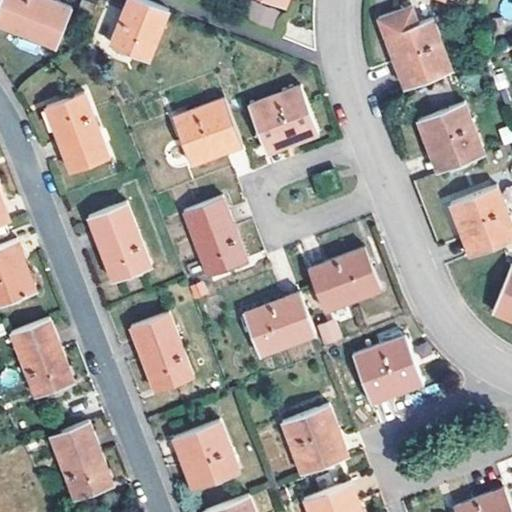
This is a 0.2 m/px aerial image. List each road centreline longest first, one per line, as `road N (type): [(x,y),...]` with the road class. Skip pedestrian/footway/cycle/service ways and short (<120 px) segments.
road 1 (residential): [(0,104),(161,511)]
road 2 (residential): [(338,0),(352,95),(421,275),(457,335),(511,374)]
